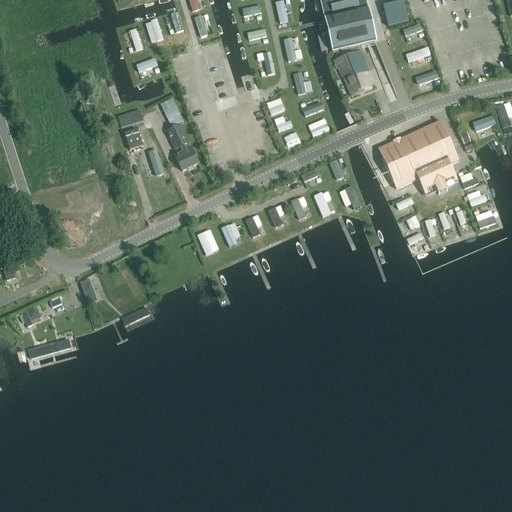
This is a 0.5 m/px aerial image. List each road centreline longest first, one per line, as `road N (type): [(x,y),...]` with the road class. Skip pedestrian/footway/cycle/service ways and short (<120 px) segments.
road 1 (unclassified): [(59,264),(82,266),(427,106),(511,85)]
road 2 (unclassified): [(59,264),(42,250),(0,119)]
road 3 (unknown): [(370,0),(411,113)]
